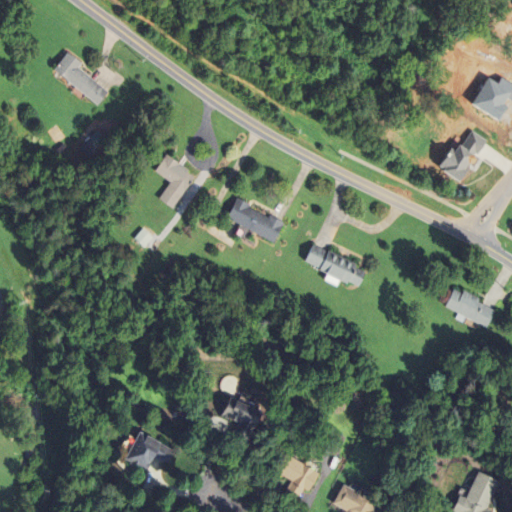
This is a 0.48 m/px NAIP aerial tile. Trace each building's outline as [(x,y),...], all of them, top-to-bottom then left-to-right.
[(79,69),(109,93),(98,105),(55,70),(65,57),(69,53),(83,64),(79,69)] [(160,199),(172,183),(156,172),(166,157),(168,155),(189,170),(187,172),(195,178),(184,193),(173,209),(160,199)] [(270,216),(285,224),(283,227),(274,244),(228,219),(236,202),(238,199),(251,206),(249,209),(268,219),(270,216)] [(349,282),(348,284),(320,270),(321,268),(306,261),(313,246),(328,253),(329,251),(358,265),(356,268),(366,273),(360,287),(349,282)] [(478,303),(496,313),(488,329),(447,307),(455,291),(463,295),(465,291),(480,300),(478,303)] [(231,440),(239,424),(229,419),(229,420),(221,417),(230,398),(238,402),(263,415),(254,432),(246,447),(231,440)] [(132,464),(126,461),(141,433),(162,445),(174,451),(167,465),(155,459),(147,472),(140,468),(139,470),(131,466),(132,464)] [(328,443),(332,433),(346,438),(342,448),(328,443)] [(310,494),(271,470),(282,452),(321,476),(310,494)] [(491,511),(490,511),(454,511),(461,497),(468,500),(479,474),(500,483),(488,510),(491,511)] [(347,511),(335,505),(346,486),(378,504),(376,507),(384,511),(347,511)]
